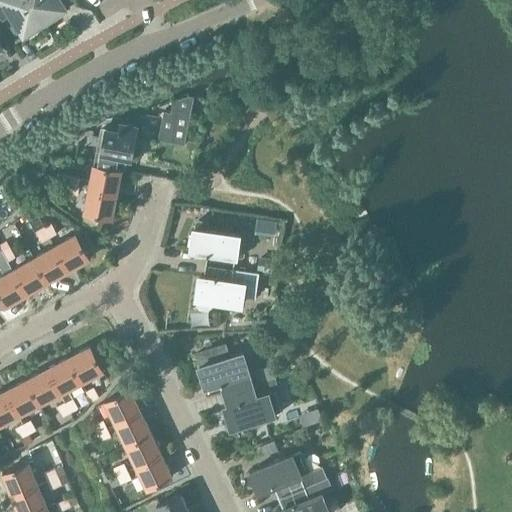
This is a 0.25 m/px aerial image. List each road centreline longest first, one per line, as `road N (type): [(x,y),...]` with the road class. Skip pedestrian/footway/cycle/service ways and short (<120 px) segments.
road 1 (residential): [(0,140),(120,69),(276,0)]
road 2 (residential): [(224,511),(116,283)]
road 3 (residential): [(0,350),(116,283)]
